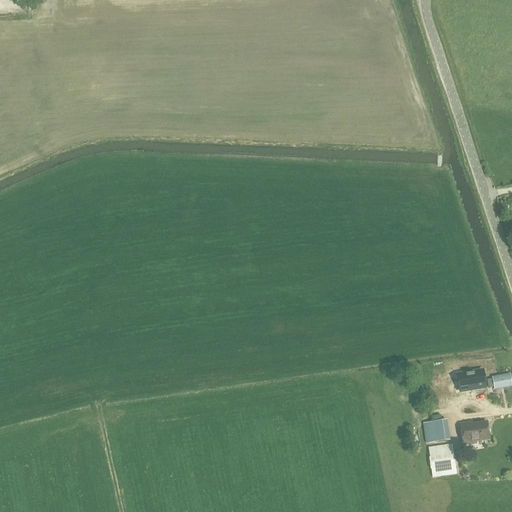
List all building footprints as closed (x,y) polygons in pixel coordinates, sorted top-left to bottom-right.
[(482,370),(457,374),(460,392),(485,388),(482,370)] [(486,388),(510,385),(509,372),(484,375),(486,388)] [(446,420),(423,424),(426,443),(449,440),(446,420)] [(473,424),(472,422),(460,424),(463,445),(476,443),(476,441),(489,439),(486,422),(473,424)] [(452,444),(428,447),(432,478),(456,474),(452,444)]
